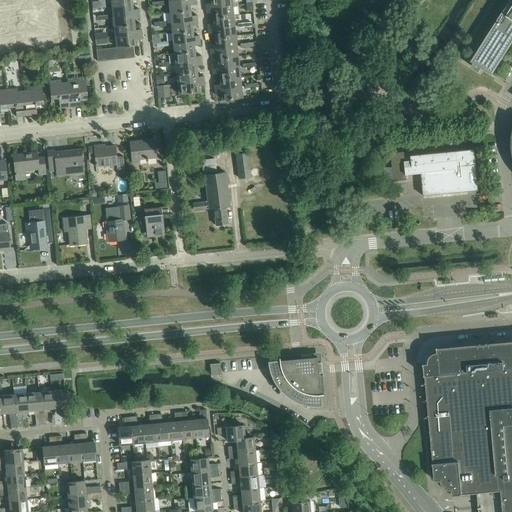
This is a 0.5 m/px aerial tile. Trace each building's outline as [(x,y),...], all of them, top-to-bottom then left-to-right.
[(44,0),(18,0),(19,10),(45,7),(44,0)] [(169,13),(172,12),(190,11),(189,5),(195,5),(194,0),(193,0),(168,3),(169,13)] [(205,9),(232,6),(231,0),(210,0),(211,3),(205,4),(205,9)] [(511,0),(509,0),(471,60),(474,62),(471,66),(479,71),(482,67),(492,74),(511,43),(511,0)] [(111,7),(112,17),(139,14),(138,9),(132,10),(131,5),(111,7)] [(212,18),(233,16),(232,6),(205,9),(206,13),(212,13),(212,18)] [(45,7),(19,10),(21,23),(47,20),(45,7)] [(172,12),(169,13),(170,23),(197,20),(196,16),(190,16),(190,11),(172,12)] [(112,17),(113,27),(133,25),(133,19),(139,19),(139,14),(112,17)] [(233,16),(212,18),(213,23),(207,24),(208,29),(234,26),(233,16)] [(172,33),(192,31),(191,26),(197,25),(197,20),(170,23),(172,33)] [(291,21),(289,21),(279,22),(283,58),(295,57),(291,21)] [(113,27),(114,37),(141,34),(140,29),(134,30),(133,25),(113,27)] [(234,26),(208,29),(208,33),(214,32),(214,38),(235,36),(234,26)] [(192,31),(172,33),(173,43),(199,40),(198,36),(192,36),(192,31)] [(126,47),(132,46),(136,46),(135,40),(141,39),(141,34),(114,37),(115,48),(120,47),(126,47)] [(235,36),(214,38),(215,43),(209,44),(210,49),(236,46),(235,36)] [(199,40),(173,43),(174,53),(194,51),(193,46),(199,45),(199,40)] [(217,59),(237,56),(236,46),(210,49),(210,54),(216,53),(217,59)] [(194,51),(174,53),(175,63),(201,61),(200,56),(194,57),(194,51)] [(90,55),(78,56),(78,59),(83,58),(84,68),(91,67),(90,55)] [(237,56),(217,59),(217,64),(211,64),(212,69),(238,67),(237,56)] [(176,74),(196,71),(195,66),(201,66),(201,61),(175,63),(176,74)] [(219,79),(239,77),(238,67),(212,69),(212,74),(218,74),(219,79)] [(196,71),(176,74),(177,84),(203,81),(202,76),(196,77),(196,71)] [(163,75),(156,76),(156,80),(157,86),(164,85),(163,75)] [(73,78),(66,79),(67,82),(69,107),(80,106),(79,102),(87,101),(87,95),(85,77),(73,78)] [(239,77),(219,79),(219,84),(213,85),(214,90),(240,87),(239,77)] [(60,80),(48,81),(50,99),(58,98),(59,108),(69,107),(67,82),(60,83),(60,80)] [(203,81),(177,84),(178,94),(198,92),(198,87),(204,86),(203,81)] [(164,85),(157,86),(158,98),(169,97),(168,85),(164,85)] [(23,91),(26,116),(36,115),(35,105),(43,104),(41,86),(29,87),(30,90),(23,91)] [(240,87),(214,90),(214,94),(220,94),(221,99),(241,97),(240,87)] [(5,90),(7,108),(15,107),(16,117),(26,116),(23,91),(17,91),(17,88),(5,90)] [(138,159),(155,158),(154,139),(129,142),(132,162),(138,162),(138,159)] [(123,156),(116,157),(114,146),(104,147),(104,145),(87,147),(88,160),(95,160),(95,167),(116,164),(116,170),(124,170),(123,156)] [(422,195),(477,190),(473,149),(409,155),(409,160),(403,161),(403,152),(390,153),(391,168),(392,181),(405,180),(405,175),(420,173),(422,195)] [(70,175),(83,173),(80,150),(63,152),(63,154),(54,155),(53,151),(47,151),(49,172),(69,169),(70,175)] [(38,175),(45,174),(43,157),(37,158),(36,153),(12,155),(15,180),(25,179),(24,170),(37,169),(38,175)] [(238,178),(250,177),(247,153),(235,154),(238,178)] [(201,160),(203,174),(216,172),(214,158),(201,160)] [(166,188),(166,182),(164,171),(157,172),(158,182),(154,183),(155,189),(166,188)] [(225,207),(229,206),(225,173),(203,175),(207,202),(192,204),(193,211),(213,209),(215,225),(227,224),(225,207)] [(126,194),(117,195),(118,202),(127,201),(126,194)] [(128,205),(105,208),(108,241),(125,239),(123,220),(129,219),(128,205)] [(144,208),(144,210),(138,211),(140,224),(145,224),(147,235),(154,234),(154,236),(164,235),(161,206),(144,208)] [(52,234),(50,218),(49,208),(27,211),(29,223),(25,224),(26,233),(31,233),(32,243),(30,243),(31,250),(47,248),(45,235),(52,234)] [(85,229),(91,228),(90,215),(62,218),(64,231),(68,231),(69,245),(87,243),(85,229)] [(4,253),(10,252),(8,232),(0,232),(0,251),(3,251),(4,253)] [(511,511),(511,339),(437,346),(437,348),(437,351),(433,352),(432,353),(429,356),(428,362),(424,363),(434,480),(441,479),(442,484),(445,486),(448,488),(452,489),(453,495),(500,491),(502,511),(511,511)] [(268,361),(269,368),(271,375),(274,382),(278,387),(282,392),(287,396),(293,400),(299,403),(306,404),(312,405),(320,405),(316,357),(311,357),(310,354),(300,355),(301,358),(268,361)] [(210,375),(211,375),(220,374),(219,363),(209,364),(210,375)] [(51,390),(53,408),(60,407),(60,410),(60,416),(67,416),(64,389),(51,390)] [(53,408),(51,390),(39,391),(42,424),(48,423),(47,411),(46,411),(46,409),(53,408)] [(26,393),(28,410),(35,410),(35,412),(36,425),(42,424),(39,391),(26,393)] [(28,410),(26,393),(13,394),(17,426),(23,426),(22,413),(21,413),(21,411),(28,410)] [(13,394),(1,395),(3,413),(10,412),(10,414),(11,427),(17,426),(13,394)] [(193,420),(195,438),(207,437),(205,410),(198,411),(199,417),(200,417),(200,420),(193,420)] [(168,422),(170,440),(182,439),(179,412),(173,413),(174,420),(175,419),(175,422),(168,422)] [(195,438),(193,420),(186,421),(186,419),(186,418),(186,412),(179,412),(182,439),(195,438)] [(154,415),(157,441),(170,440),(168,422),(161,423),(161,421),(161,414),(154,415)] [(143,425),(145,442),(157,441),(154,415),(148,415),(149,422),(150,422),(150,424),(143,425)] [(130,417),(132,443),(145,442),(143,425),(136,425),(136,423),(136,416),(130,417)] [(119,445),(132,443),(130,417),(123,417),(124,424),(125,426),(117,427),(119,445)] [(227,441),(235,440),(244,439),(244,438),(243,426),(216,428),(217,435),(224,435),(224,434),(226,434),(227,441)] [(80,434),(82,461),(95,459),(93,441),(86,442),(86,440),(86,433),(80,434)] [(68,444),(70,462),(82,461),(80,434),(74,435),(74,441),(75,441),(75,443),(68,444)] [(57,463),(55,436),(48,437),(49,443),(50,443),(50,445),(42,446),(44,459),(44,464),(57,463)] [(55,436),(57,463),(70,462),(68,444),(61,444),(61,442),(62,442),(61,436),(55,436)] [(227,447),(228,453),(254,450),(253,437),(244,438),(244,439),(235,440),(236,447),(234,447),(234,446),(227,447)] [(0,463),(23,461),(21,448),(4,450),(5,457),(3,458),(2,457),(0,457),(0,463)] [(238,465),(256,463),(254,450),(228,453),(229,459),(235,458),(237,457),(238,465)] [(191,473),(218,470),(217,464),(210,465),(208,466),(207,458),(189,460),(191,473)] [(132,474),(150,473),(149,460),(117,463),(117,470),(130,469),(130,468),(132,468),(132,474)] [(6,476),(24,474),(23,461),(0,463),(0,469),(4,469),(3,469),(6,469),(6,476)] [(256,463),(238,465),(239,471),(236,472),(236,471),(230,472),(230,478),(257,476),(256,463)] [(218,470),(191,473),(192,485),(210,484),(209,477),(211,477),(212,477),(218,477),(218,470)] [(150,473),(132,474),(133,482),(131,482),(131,481),(118,483),(119,489),(151,486),(150,473)] [(24,474),(6,476),(7,483),(5,483),(5,482),(0,482),(0,488),(25,486),(24,474)] [(240,490),(258,488),(257,476),(230,478),(231,484),(237,483),(240,483),(240,490)] [(66,482),(67,495),(99,492),(99,486),(84,487),(84,480),(71,482),(70,477),(64,478),(65,482),(66,482)] [(210,484),(192,485),(193,498),(220,495),(219,489),(213,490),(210,491),(210,484)] [(9,501),(26,499),(25,486),(0,488),(0,495),(6,494),(8,494),(9,501)] [(135,500),(152,498),(151,486),(119,489),(120,495),(132,494),(132,493),(134,493),(135,500)] [(258,488),(240,490),(241,496),(239,497),(239,496),(232,497),(233,503),(260,501),(258,488)] [(99,492),(67,495),(68,508),(86,506),(85,499),(87,499),(100,498),(99,492)] [(220,495),(193,498),(194,511),(212,509),(211,502),(214,502),(221,502),(220,495)] [(121,511),(141,511),(154,511),(152,498),(135,500),(136,507),(133,507),(133,506),(121,507),(121,511)] [(0,511),(24,511),(28,511),(26,499),(9,501),(9,508),(7,508),(7,507),(0,507),(0,511)] [(260,511),(260,501),(233,503),(234,509),(240,509),(240,508),(242,508),(242,511),(260,511)] [(282,511),(309,511),(309,501),(291,503),(292,510),(289,510),(283,510),(282,511)]
